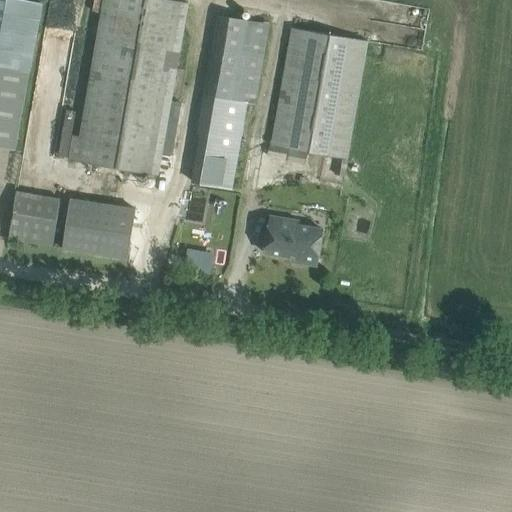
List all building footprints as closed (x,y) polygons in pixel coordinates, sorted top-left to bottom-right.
[(69,133),(82,135),(82,137),(74,135),(69,160),(163,176),(165,166),(159,165),(161,153),(172,155),(181,103),(170,101),(188,3),(170,0),(105,0),(87,106),(74,103),(69,133)] [(270,23),(216,14),(195,132),(201,133),(193,181),(232,188),(247,103),(255,105),(270,23)] [(367,41),(290,28),(270,146),(347,159),(365,55),(367,41)] [(0,147),(15,150),(30,73),(0,67),(0,147)] [(136,209),(103,204),(95,253),(107,255),(128,258),(136,209)] [(317,265),(323,229),(299,225),(299,221),(271,217),(268,235),(267,235),(263,238),(262,246),(265,250),(265,252),(293,257),(293,259),(295,259),(295,261),(317,265)]
